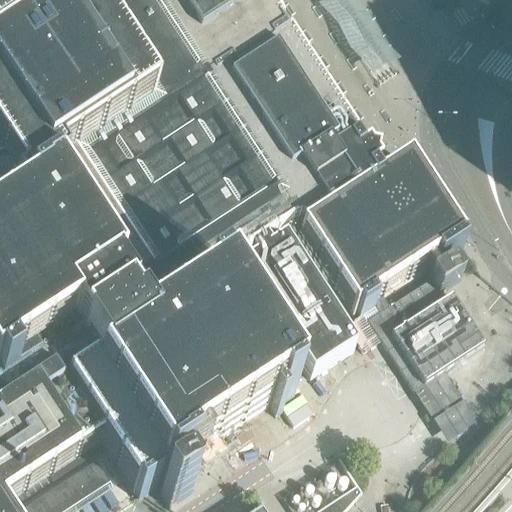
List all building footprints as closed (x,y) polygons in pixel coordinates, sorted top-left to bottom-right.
[(190,496),(190,495),(190,494),(189,494),(177,476),(189,468),(188,466),(186,463),(267,410),(269,413),(274,420),(281,415),(277,410),(293,400),(292,398),(290,395),(294,393),(223,284),(219,286),(215,280),(248,258),(252,264),(238,273),(309,382),(353,354),(352,352),(282,245),(267,254),(263,248),(298,225),(303,233),(298,236),(351,317),(355,315),(358,320),(374,310),(378,318),(367,325),(413,396),(425,389),(484,350),(451,299),(441,306),(427,286),(389,311),(380,299),(434,264),(437,269),(446,263),(463,253),(461,251),(459,247),(460,247),(407,166),(376,186),(371,178),(377,174),(370,165),(367,159),(364,155),(358,159),(352,149),(356,147),(286,39),(283,41),(275,29),(278,27),(261,0),(0,0),(0,511),(1,511),(3,511),(25,496),(52,479),(79,462),(101,448),(121,479),(124,484),(133,497),(134,497),(137,502),(168,482),(172,488),(158,496),(167,509),(168,510),(169,510),(170,510),(189,497),(189,496),(190,496)] [(345,0),(344,0),(325,13),(371,81),(392,68),(345,0)] [(449,269),(430,281),(429,282),(429,283),(429,284),(429,285),(436,296),(437,296),(438,296),(440,296),(459,284),(459,283),(460,282),(459,281),(459,280),(452,270),(452,269),(451,269),(450,269),(449,269)] [(1,511),(79,511),(124,484),(121,479),(101,448),(79,462),(52,479),(25,496),(3,511),(1,511)] [(361,497),(357,491),(325,511),(347,511),(354,505),(361,497)]
